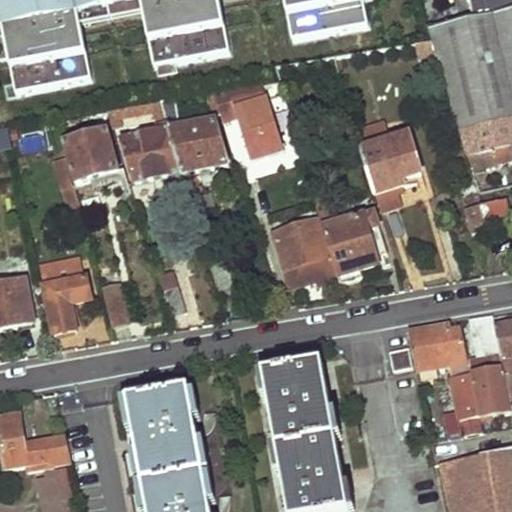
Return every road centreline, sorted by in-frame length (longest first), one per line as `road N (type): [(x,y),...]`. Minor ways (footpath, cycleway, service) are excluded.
road 1 (residential): [(0,383),(511,293)]
road 2 (unknown): [(351,321),(397,511)]
road 3 (residential): [(390,460),(511,438)]
